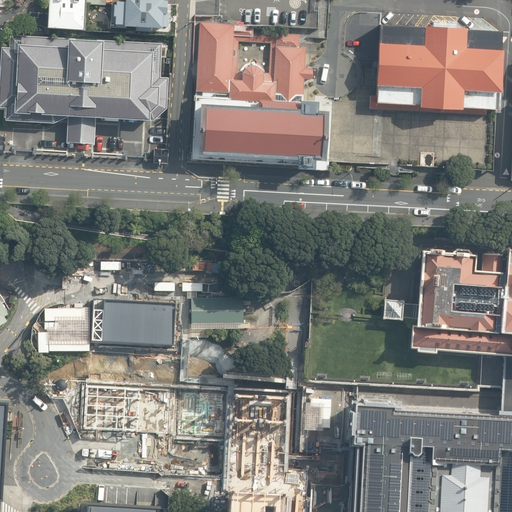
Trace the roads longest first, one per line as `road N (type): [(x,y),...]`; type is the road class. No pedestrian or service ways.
road 1 (residential): [(175,185),(511,204)]
road 2 (unclassified): [(184,0),(175,185)]
road 3 (residential): [(0,176),(175,185)]
